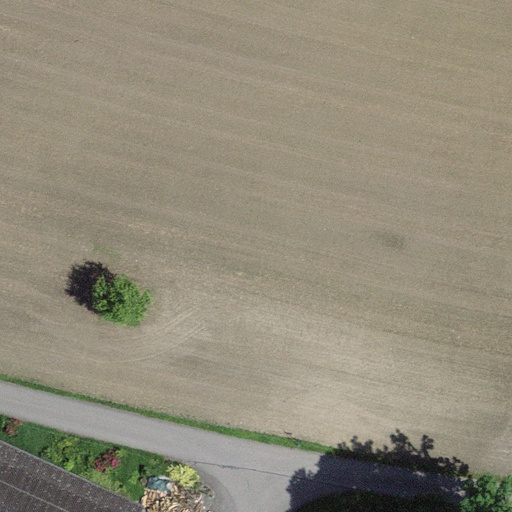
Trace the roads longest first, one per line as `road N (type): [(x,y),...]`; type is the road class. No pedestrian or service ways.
road 1 (residential): [(0,395),(280,464)]
road 2 (track): [(511,492),(280,464),(263,511)]
